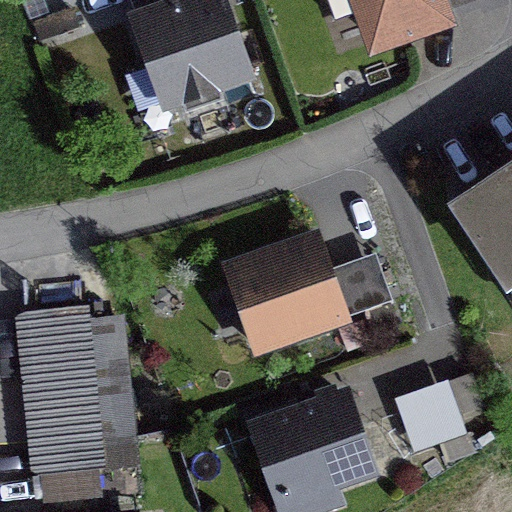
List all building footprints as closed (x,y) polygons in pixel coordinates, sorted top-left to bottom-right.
[(213,86),(244,75),(216,0),(186,0),(133,19),(153,75),(168,70),(183,112),(218,100),(213,86)] [(433,0),(358,0),(361,9),(351,12),(374,43),(440,19),(433,0)] [(511,302),(511,160),(447,201),(511,302)] [(346,317),(318,233),(221,265),(249,350),(346,317)] [(99,469),(97,441),(94,414),(89,362),(84,307),(24,313),(27,340),(30,368),(33,398),(35,421),(38,447),(39,460),(41,476),(99,469)] [(411,452),(462,434),(444,382),(393,400),(411,452)] [(367,469),(342,398),(254,428),(279,500),(367,469)]
